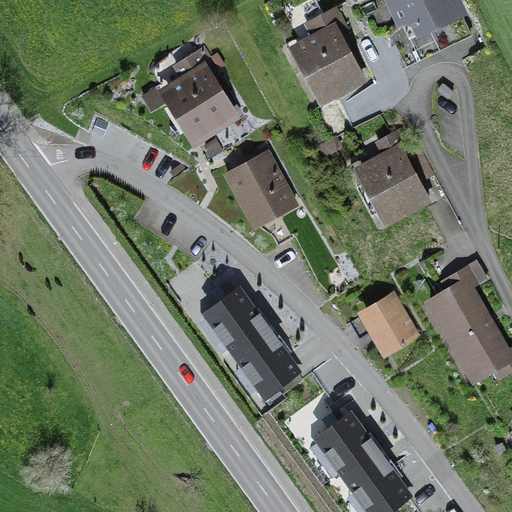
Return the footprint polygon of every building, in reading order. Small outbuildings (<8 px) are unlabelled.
[(466,11),(459,0),(405,0),(392,7),(401,26),(413,19),(422,35),(466,11)] [(334,9),(305,26),(313,38),(293,47),(324,105),(366,82),(341,36),(347,32),(334,9)] [(200,48),(172,66),(180,80),(161,92),(196,146),(239,118),(210,72),(214,70),(200,48)] [(397,144),(356,167),(388,223),(429,200),(397,144)] [(301,209),(270,155),(228,179),(259,233),(301,209)] [(427,299),(452,341),(489,320),(464,278),(427,299)] [(239,288),(201,316),(262,398),(300,371),(239,288)] [(398,296),(365,315),(393,362),(426,343),(398,296)] [(511,360),(511,359),(489,320),(452,341),(476,382),(511,360)] [(391,511),(413,497),(351,411),(313,439),(365,511),(391,511)]
